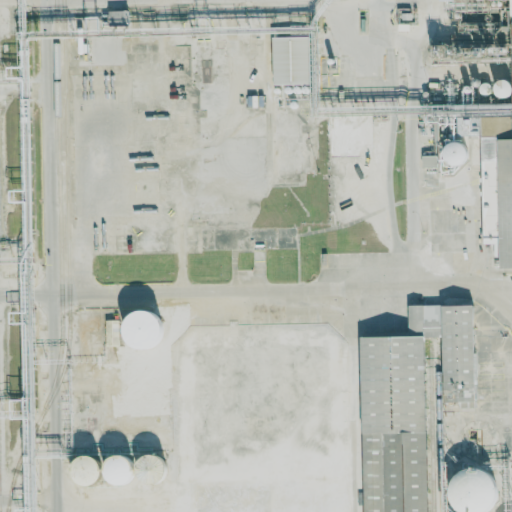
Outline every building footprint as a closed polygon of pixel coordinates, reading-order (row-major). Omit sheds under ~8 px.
[(273,37),(274,86),(308,85),(307,37),(273,37)] [(73,75),(73,88),(109,88),(108,74),(73,75)] [(511,84),(511,81),(498,81),(497,98),(511,98),(511,84)] [(499,271),(511,270),(511,140),(479,142),(482,243),(498,243),(499,271)] [(444,160),(464,167),(470,147),(450,141),(444,160)] [(437,156),(422,156),(423,168),(437,167),(437,156)] [(425,338),(427,511),(360,511),(361,336),(410,335),(409,304),(474,304),(476,407),(460,407),(460,401),(445,402),(443,336),(425,338)] [(163,315),(127,314),(126,347),(162,349),(163,315)] [(119,321),(106,321),(106,347),(120,347),(119,321)] [(151,486),(171,469),(152,449),(133,466),(151,486)] [(127,450),(103,460),(113,486),(138,476),(127,450)] [(71,461),(80,486),(105,476),(95,451),(71,461)] [(452,478),(464,472),(473,471),(484,475),(492,484),(495,496),(493,504),(488,511),(453,511),(449,508),(446,497),(447,488),(452,478)]
